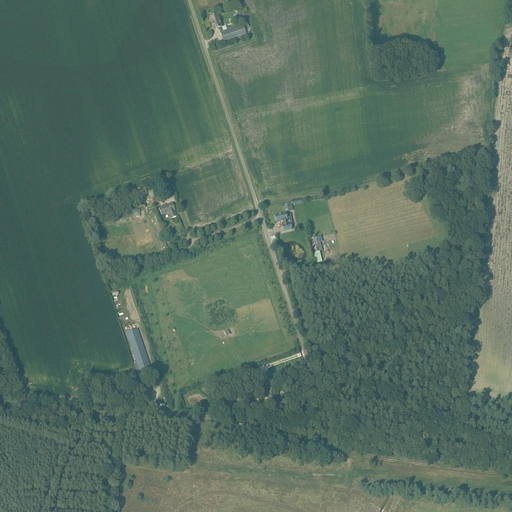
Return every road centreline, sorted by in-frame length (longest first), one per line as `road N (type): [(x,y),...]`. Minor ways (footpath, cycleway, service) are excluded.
road 1 (unclassified): [(329,432),(189,0)]
road 2 (unclassified): [(329,432),(0,393)]
road 3 (unclassified): [(329,432),(511,453)]
